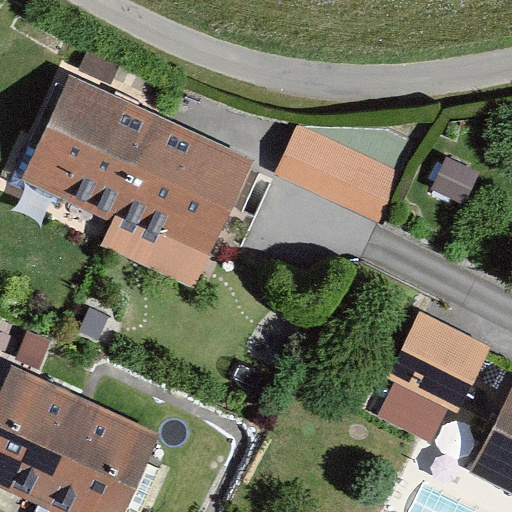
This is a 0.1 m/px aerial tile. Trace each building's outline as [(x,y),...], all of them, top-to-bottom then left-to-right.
[(155,114),(66,73),(21,175),(110,213),(155,114)] [(203,255),(248,156),(155,114),(110,213),(203,255)] [(298,121),(276,173),(379,216),(401,165),(298,121)] [(450,442),(487,334),(416,311),(380,419),(450,442)] [(78,401),(3,366),(0,373),(0,481),(33,497),(78,401)] [(511,373),(510,372),(463,467),(511,491),(511,373)] [(63,511),(109,511),(148,434),(78,401),(33,497),(63,511)]
